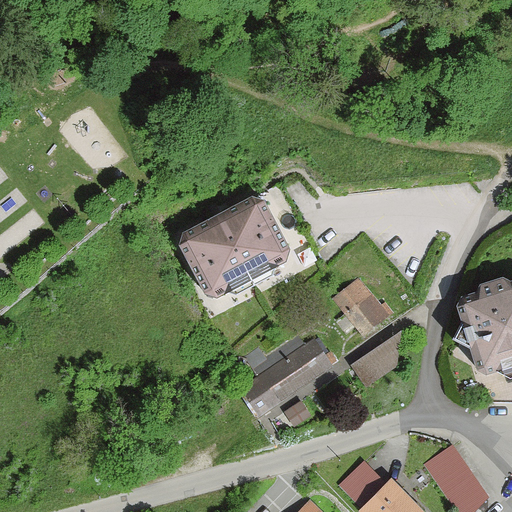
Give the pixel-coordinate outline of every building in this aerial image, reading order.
[(184,232),(180,243),(205,301),(214,303),(288,263),(289,251),(265,203),(253,197),(184,232)] [(361,283),(337,301),(367,341),(391,323),(361,283)] [(511,291),(508,286),(490,291),(488,297),(470,302),(465,311),(468,329),(457,345),(476,354),(482,378),(492,385),(511,379),(511,291)] [(269,418),(334,372),(312,342),(304,347),(298,339),(274,357),(281,367),(249,390),(269,418)] [(511,379),(492,385),(482,378),(489,406),(511,406),(511,379)] [(421,472),(452,511),(479,511),(494,501),(452,448),(421,472)] [(424,511),(373,460),(343,490),(364,511),(424,511)]
